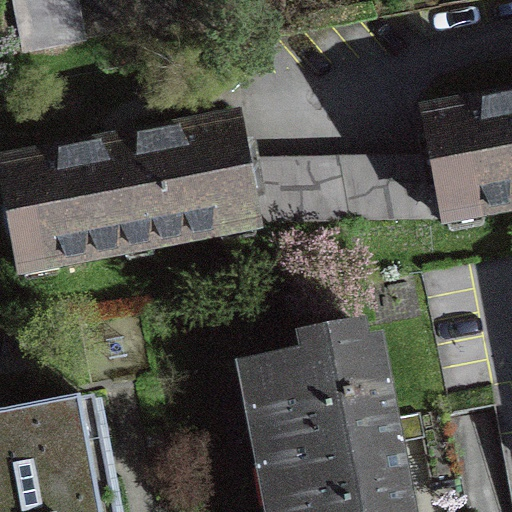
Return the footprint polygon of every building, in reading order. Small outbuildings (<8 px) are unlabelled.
[(76,0),(14,0),(24,50),(83,40),(76,0)] [(259,0),(201,0),(206,18),(261,6),(259,0)] [(511,204),(511,102),(426,119),(433,155),(445,217),(511,204)] [(244,160),(237,122),(0,167),(19,264),(255,219),(244,160)] [(433,155),(244,160),(255,219),(445,217),(433,155)] [(411,511),(378,342),(259,366),(288,511),(411,511)] [(0,511),(114,511),(93,402),(0,419),(0,511)]
